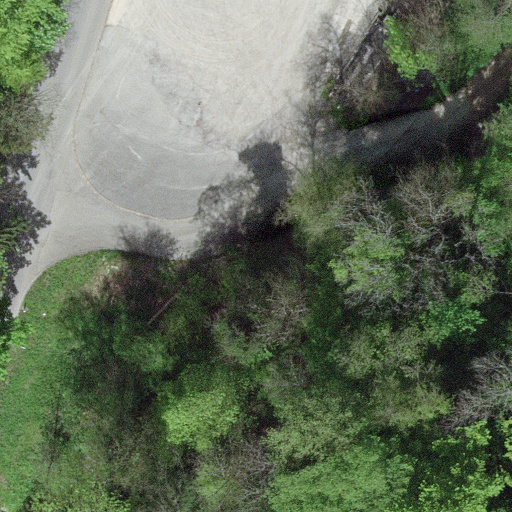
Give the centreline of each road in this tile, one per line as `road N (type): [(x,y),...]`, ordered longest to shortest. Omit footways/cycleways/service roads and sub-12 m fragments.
road 1 (track): [(41,217),(166,216),(299,193),(396,159)]
road 2 (tertiary): [(0,301),(41,217),(103,0)]
road 3 (track): [(511,86),(396,159)]
